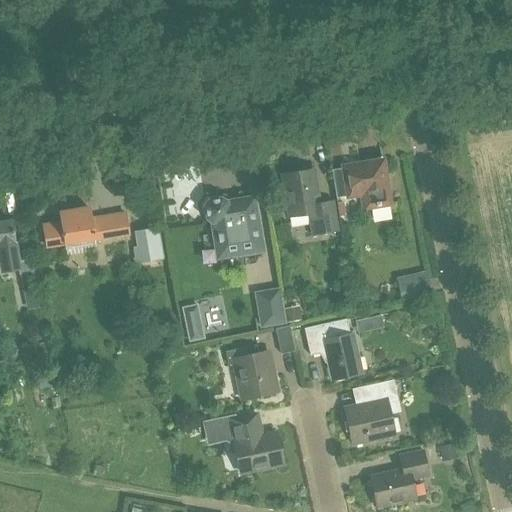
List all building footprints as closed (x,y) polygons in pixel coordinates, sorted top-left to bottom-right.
[(343,167),(343,168),(331,169),(338,211),(343,210),(341,196),(347,195),(348,196),(359,194),(362,208),(389,204),(382,160),(343,167)] [(312,233),(337,229),(332,200),(319,202),(313,168),(283,173),(290,215),(308,212),(312,233)] [(208,265),(221,263),(222,267),(240,264),(238,252),(262,248),(253,196),(226,201),(221,198),(209,200),(206,204),(208,216),(212,220),(214,232),(202,234),(208,265)] [(117,239),(130,237),(125,211),(101,215),(100,217),(99,218),(99,219),(99,221),(92,223),(89,205),(61,210),(63,220),(45,223),(48,242),(66,239),(66,242),(99,236),(100,237),(105,236),(108,254),(119,252),(117,239)] [(0,242),(5,268),(20,266),(19,260),(12,218),(0,220),(0,242)] [(164,256),(159,225),(135,229),(137,244),(134,245),(136,261),(164,256)] [(401,302),(432,295),(429,280),(398,287),(401,302)] [(260,327),(286,322),(279,287),(254,291),(260,327)] [(236,331),(229,303),(206,308),(212,337),(236,331)] [(298,306),(285,308),(287,322),(301,320),(298,306)] [(380,315),(371,317),(374,329),(383,327),(380,315)] [(310,355),(325,352),(331,379),(361,373),(352,334),(349,335),(346,319),(304,328),(310,355)] [(280,353),(294,350),(289,325),(275,327),(280,353)] [(205,338),(203,326),(186,330),(188,341),(205,338)] [(44,342),(31,345),(34,359),(47,356),(44,342)] [(228,365),(236,363),(244,400),(275,393),(266,351),(258,352),(256,345),(225,352),(228,365)] [(361,403),(344,407),(352,445),(394,435),(389,414),(400,412),(393,380),(358,387),(361,403)] [(226,440),(235,445),(241,473),(282,464),(275,432),(261,436),(256,414),(236,418),(235,413),(201,421),(207,445),(226,440)] [(459,458),(456,444),(439,447),(442,461),(459,458)] [(402,470),(370,477),(376,507),(415,498),(411,479),(429,475),(423,450),(399,456),(402,470)]
